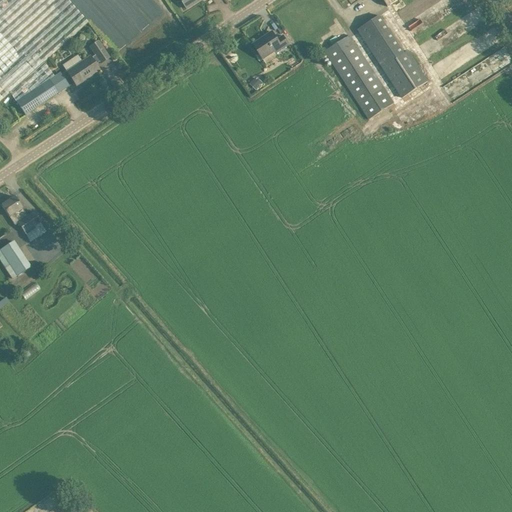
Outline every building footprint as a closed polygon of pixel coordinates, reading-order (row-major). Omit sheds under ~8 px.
[(54,76),(44,63),(89,23),(68,0),(0,0),(0,101),(10,93),(25,115),(58,93),(49,79),(54,76)] [(181,0),(187,9),(201,0),(181,0)] [(408,51),(404,53),(380,15),(358,29),(402,97),(428,81),(408,51)] [(253,45),(256,49),(263,59),(274,51),(276,53),(289,45),(283,36),(277,40),(272,32),(253,45)] [(350,35),(325,52),(369,119),(394,103),(350,35)] [(101,40),(90,46),(100,65),(111,59),(101,40)] [(90,57),(67,72),(76,86),(99,70),(90,57)] [(256,77),(249,84),(256,90),(263,83),(256,77)] [(1,205),(4,209),(14,224),(18,222),(25,232),(41,221),(35,211),(27,216),(14,196),(1,205)] [(13,241),(0,249),(0,251),(16,277),(31,267),(13,241)] [(28,299),(39,286),(35,282),(24,295),(28,299)] [(30,355),(26,349),(19,353),(23,359),(30,355)]
